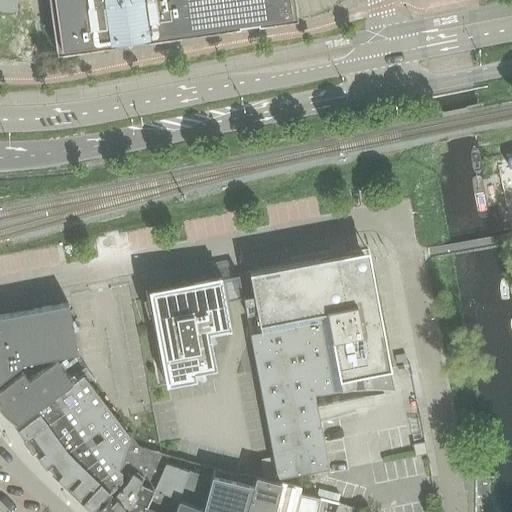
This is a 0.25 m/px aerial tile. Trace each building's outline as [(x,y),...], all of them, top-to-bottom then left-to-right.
[(0,0),(0,11),(16,12),(16,0),(0,0)] [(297,19),(294,0),(48,0),(56,54),(115,45),(115,40),(119,40),(126,45),(133,44),(138,37),(142,36),(143,41),(297,19)] [(15,59),(16,58),(16,59),(38,56),(32,13),(16,12),(0,11),(0,57),(15,59)] [(317,408),(317,407),(314,394),(371,383),(392,379),(390,369),(368,250),(345,254),(249,272),(253,293),(242,295),(246,314),(256,312),(260,331),(249,333),(273,458),(277,478),(328,468),(317,408)] [(147,316),(153,315),(166,385),(196,379),(195,372),(216,368),(209,333),(230,329),(221,277),(198,282),(189,285),(189,284),(189,283),(188,282),(187,282),(186,281),(185,281),(183,281),(181,282),(181,283),(180,284),(180,286),(180,287),(180,288),(142,299),(147,316)] [(68,303),(0,315),(0,380),(21,364),(21,363),(78,352),(68,303)] [(405,357),(398,358),(399,366),(407,365),(405,357)] [(16,422),(15,422),(17,424),(72,383),(57,362),(51,363),(28,380),(22,372),(0,388),(0,401),(1,403),(2,402),(16,422)] [(83,375),(72,383),(17,424),(27,439),(31,437),(40,450),(37,452),(47,467),(51,465),(57,473),(55,474),(68,487),(70,486),(81,497),(80,498),(94,511),(124,477),(124,468),(120,468),(126,443),(137,446),(130,436),(83,375)] [(424,442),(412,444),(414,455),(414,456),(427,454),(424,442)] [(124,477),(94,511),(127,511),(138,493),(136,492),(154,452),(138,447),(137,446),(126,443),(120,468),(124,468),(124,477)] [(141,511),(151,491),(164,463),(165,463),(167,455),(160,453),(154,452),(136,492),(138,493),(127,511),(141,511)] [(173,511),(178,500),(203,509),(205,498),(201,497),(207,477),(188,471),(165,463),(164,463),(151,491),(141,511),(173,511)] [(273,511),(280,485),(281,482),(278,482),(269,480),(264,478),(258,477),(258,476),(255,476),(253,485),(211,475),(205,498),(203,509),(202,511),(273,511)] [(294,511),(299,493),(300,490),(280,485),(273,511),(294,511)] [(299,493),(294,511),(357,511),(358,510),(338,503),(323,499),(320,510),(324,511),(316,511),(320,498),(299,493)] [(202,511),(203,509),(178,500),(173,511),(202,511)]
